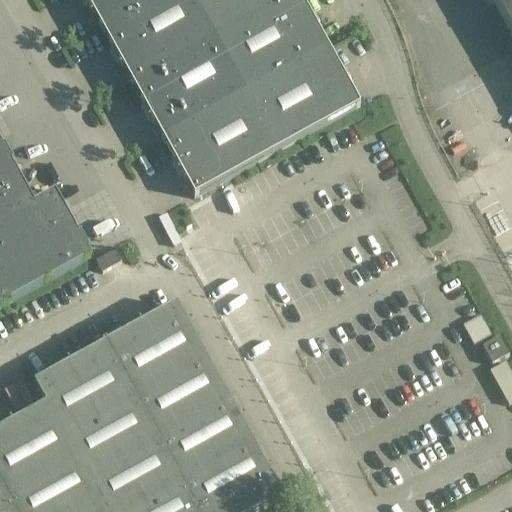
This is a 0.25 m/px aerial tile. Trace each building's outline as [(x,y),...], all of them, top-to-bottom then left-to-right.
[(360,109),(299,0),(83,0),(194,200),(360,109)] [(511,0),(491,0),(493,2),(511,35),(510,35),(511,39),(511,0)] [(0,228),(35,210),(34,208),(11,167),(13,166),(3,149),(2,150),(0,146),(0,228)] [(88,254),(80,237),(78,238),(55,196),(34,208),(35,210),(0,228),(0,297),(5,308),(90,261),(87,255),(88,254)] [(121,265),(115,254),(115,253),(96,263),(102,275),(121,265)] [(271,479),(176,309),(175,309),(107,346),(106,344),(104,346),(195,511),(258,511),(281,499),(271,479)] [(509,357),(500,339),(482,349),(492,367),(509,357)] [(195,511),(104,346),(102,347),(103,349),(35,386),(34,388),(45,407),(104,511),(195,511)] [(504,391),(510,387),(511,388),(511,373),(504,364),(491,374),(504,391)] [(104,511),(45,407),(0,432),(0,488),(13,511),(104,511)] [(13,511),(0,488),(0,511),(13,511)]
